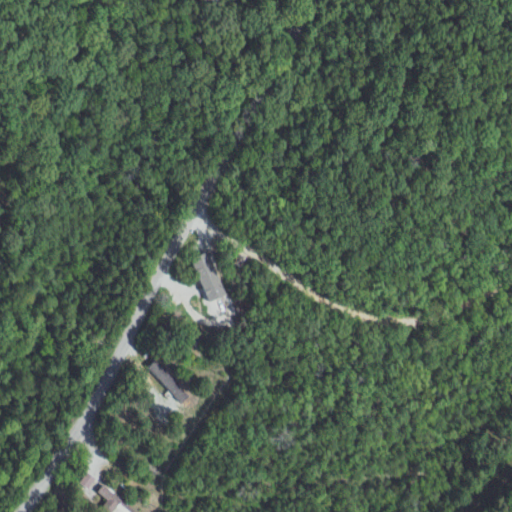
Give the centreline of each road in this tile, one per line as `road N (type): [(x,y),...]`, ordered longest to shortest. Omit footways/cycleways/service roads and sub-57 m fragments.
road 1 (residential): [(24,511),(91,409),(301,0)]
road 2 (residential): [(187,213),(335,310),(381,325),(420,319),(511,274)]
road 3 (residential): [(0,167),(17,194),(19,242),(0,287)]
